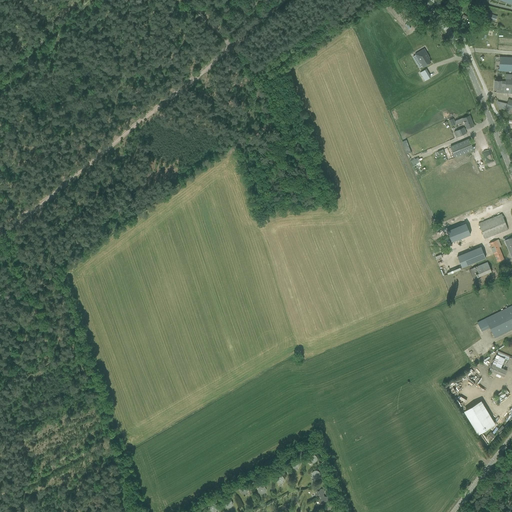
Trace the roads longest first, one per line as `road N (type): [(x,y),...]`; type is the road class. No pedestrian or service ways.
road 1 (track): [(36,207),(144,511)]
road 2 (track): [(229,45),(0,235)]
road 3 (tertiary): [(511,173),(439,19)]
